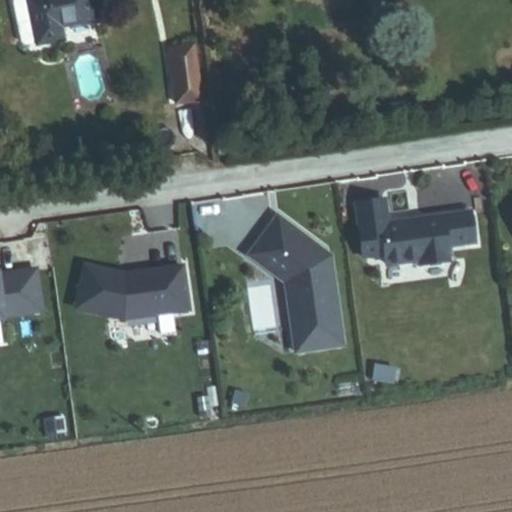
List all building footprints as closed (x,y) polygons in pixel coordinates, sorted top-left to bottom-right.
[(92,0),(13,0),(12,3),(20,45),(25,48),(63,41),(61,30),(97,22),(92,0)] [(194,44),(171,47),(177,92),(200,89),(194,44)] [(177,92),(171,47),(167,48),(175,104),(179,104),(177,92)] [(200,89),(177,92),(179,104),(202,100),(200,89)] [(447,259),(445,244),(473,240),(469,211),(418,218),(419,220),(409,222),(409,219),(386,222),(383,199),(354,203),(362,256),(384,253),(385,263),(419,258),(419,263),(447,259)] [(331,347),(317,258),(264,218),(234,257),(272,284),(281,283),(287,323),(278,325),(282,354),(331,347)] [(112,322),(178,313),(172,270),(114,278),(74,269),(65,311),(112,322)] [(0,318),(33,314),(27,274),(0,277),(0,318)] [(281,283),(272,284),(278,325),(287,323),(281,283)]
